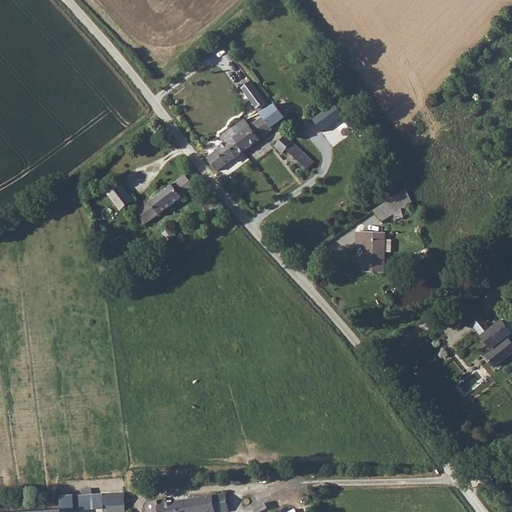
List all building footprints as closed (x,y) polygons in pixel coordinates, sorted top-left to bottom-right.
[(274,107),(254,81),(243,90),(262,112),(267,108),(270,111),(274,107)] [(302,102),(289,112),(302,128),(314,118),(302,102)] [(323,133),(346,117),(337,104),(314,120),(323,133)] [(241,144),(252,157),(280,134),(278,132),(285,126),(283,123),(277,115),(270,121),(268,119),(255,129),(249,122),(237,131),(244,141),(241,144)] [(239,167),(252,157),(241,144),(244,141),(237,131),(223,142),(229,151),(210,165),(221,178),(230,170),(231,171),(238,166),(239,167)] [(290,146),(294,141),(286,134),(282,140),(290,146)] [(281,141),(276,146),(284,154),(287,150),(309,169),(316,161),(295,142),(290,148),(281,141)] [(202,186),(195,175),(138,217),(139,219),(131,225),(138,235),(145,229),(146,230),(159,221),(161,223),(184,206),(183,204),(194,195),(194,192),(202,186)] [(120,181),(106,192),(123,211),(136,200),(120,181)] [(409,194),(376,217),(383,227),(414,205),(412,201),(409,194)] [(217,217),(223,213),(216,204),(210,208),(217,217)] [(387,275),(387,235),(359,236),(359,248),(367,248),(367,275),(387,275)] [(478,314),(470,304),(461,312),(469,321),(478,314)] [(482,336),(481,336),(492,350),(486,356),(497,369),(511,356),(511,343),(507,339),(511,333),(511,320),(507,315),(490,329),(482,336)] [(490,329),(482,319),(474,326),(482,336),(490,329)] [(146,511),(220,511),(229,511),(225,495),(170,503),(169,498),(156,500),(157,502),(145,504),(146,511)] [(312,503),(308,498),(302,500),(302,505),(307,508),(311,506),(312,503)]
